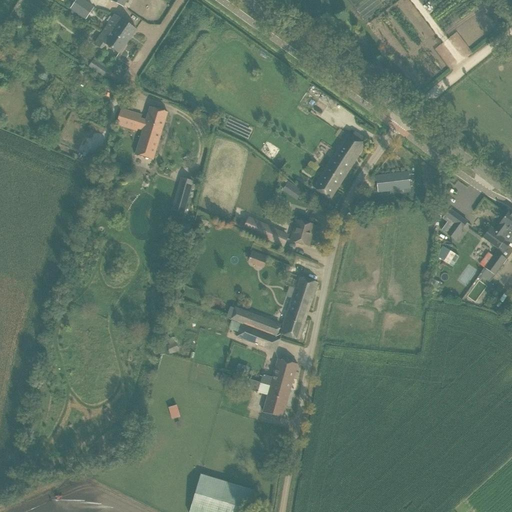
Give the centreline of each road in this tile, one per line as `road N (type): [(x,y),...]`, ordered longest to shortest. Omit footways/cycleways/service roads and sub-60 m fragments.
road 1 (unclassified): [(276,511),(336,227),(367,166),(409,117)]
road 2 (tertiary): [(409,117),(247,0)]
road 3 (track): [(409,117),(511,27)]
road 4 (tertiary): [(511,192),(409,117)]
